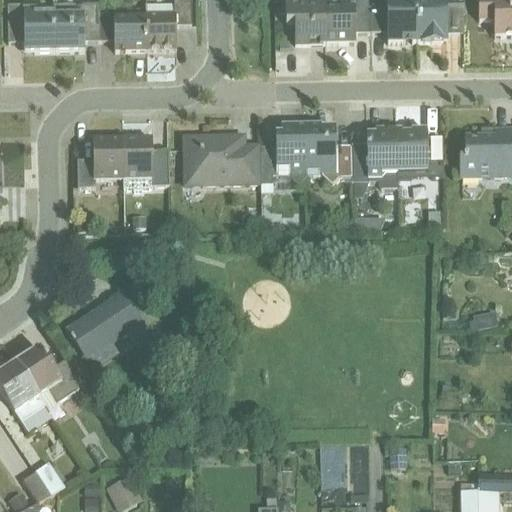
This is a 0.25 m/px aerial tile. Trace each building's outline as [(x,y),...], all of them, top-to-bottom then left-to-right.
[(325,49),(326,5),(318,5),(318,2),(307,2),(308,5),(301,5),(300,0),(277,0),(277,17),(284,17),(285,30),(294,30),(295,50),(324,49),(325,49)] [(326,0),(326,5),(325,49),(355,49),(355,38),(372,38),(370,0),(358,0),(359,4),(341,5),(341,0),(326,0)] [(370,0),(372,38),(387,37),(387,49),(417,47),(416,3),(396,3),(390,0),(370,0)] [(415,0),(416,3),(417,47),(440,47),(447,41),(447,37),(461,37),(463,37),(462,0),(415,0)] [(511,0),(508,0),(508,4),(481,3),(477,3),(477,26),(493,26),(493,41),(511,41),(511,0)] [(146,21),(146,56),(176,56),(176,32),(192,31),(191,5),(174,5),(174,9),(146,9),(146,21)] [(54,18),(54,58),(82,59),(85,46),(100,47),(100,23),(100,9),(83,9),(80,12),(77,12),(74,9),(53,9),(54,18)] [(54,58),(54,18),(36,18),(36,13),(31,13),(31,10),(8,11),(8,49),(24,48),(34,58),(54,58)] [(100,23),(100,47),(113,47),(113,58),(146,56),(146,21),(100,23)] [(275,152),(260,152),(260,190),(272,190),(272,181),(289,181),(296,188),(299,190),(304,185),(306,182),(306,176),(318,175),(318,181),(321,181),(332,191),(340,184),(345,184),(345,188),(352,188),(351,150),(335,151),(335,133),(321,133),(321,131),(281,131),(281,142),(275,142),(275,152)] [(465,163),(459,163),(460,184),(511,183),(511,131),(501,132),(481,133),(481,140),(465,140),(465,163)] [(396,135),(397,183),(411,183),(414,179),(427,179),(431,183),(444,182),(443,166),(442,166),(429,166),(427,166),(427,133),(411,134),(411,137),(402,137),(402,134),(396,135)] [(351,150),(352,188),(353,188),(367,187),(368,185),(382,185),(381,204),(398,204),(397,183),(396,135),(391,135),(386,140),(385,140),(384,140),(383,140),(367,140),(367,150),(351,150)] [(429,166),(442,166),(442,141),(429,141),(429,166)] [(260,190),(260,152),(244,152),(243,142),(184,143),(185,194),(261,192),(260,190)] [(122,145),(123,186),(153,186),(153,192),(168,192),(168,156),(154,156),(153,143),(122,145)] [(123,186),(122,145),(93,145),(93,165),(77,165),(77,193),(95,193),(95,187),(123,186)] [(272,181),(272,190),(273,198),(304,198),(304,185),(299,190),(296,188),(289,181),(272,181)] [(153,186),(123,186),(123,194),(132,194),(132,196),(142,196),(142,194),(153,193),(153,192),(153,186)] [(367,187),(353,188),(353,203),(362,203),(367,187)] [(260,190),(261,192),(261,198),(273,198),(272,190),(260,190)] [(347,218),(332,226),(340,237),(353,230),(347,218)] [(275,221),(263,222),(263,235),(276,235),(275,221)] [(146,222),(132,222),(132,234),(146,233),(146,222)] [(384,224),(355,223),(356,237),(367,237),(380,236),(384,224)] [(77,225),(77,237),(93,237),(93,225),(77,225)] [(124,296),(66,334),(93,376),(119,359),(113,350),(145,329),(124,296)] [(495,316),(472,320),(475,334),(497,329),(495,316)] [(175,341),(170,342),(170,356),(186,356),(185,341),(182,341),(182,335),(175,335),(175,341)] [(16,368),(47,416),(49,415),(84,392),(66,365),(53,374),(39,353),(16,368)] [(47,416),(16,368),(0,378),(0,399),(15,420),(17,419),(29,439),(52,423),(47,416)] [(432,423),(432,437),(444,437),(445,423),(432,423)] [(406,460),(390,461),(391,475),(407,475),(406,460)] [(36,478),(51,501),(65,494),(63,490),(68,487),(55,468),(50,471),(49,469),(36,478)] [(51,501),(36,478),(23,486),(36,507),(37,509),(51,501)] [(504,497),(511,497),(511,480),(478,480),(478,497),(499,497),(504,497)] [(130,482),(105,495),(114,511),(131,511),(143,505),(130,482)] [(478,511),(478,497),(476,497),(476,487),(460,487),(460,511),(478,511)] [(100,490),(84,490),(85,501),(100,501),(100,490)] [(478,497),(478,511),(499,511),(499,497),(478,497)] [(511,497),(504,497),(503,506),(511,506),(511,497)] [(22,498),(9,506),(12,511),(26,511),(30,510),(22,498)] [(276,511),(277,501),(266,502),(265,511),(276,511)] [(98,511),(98,503),(85,503),(84,511),(98,511)]
